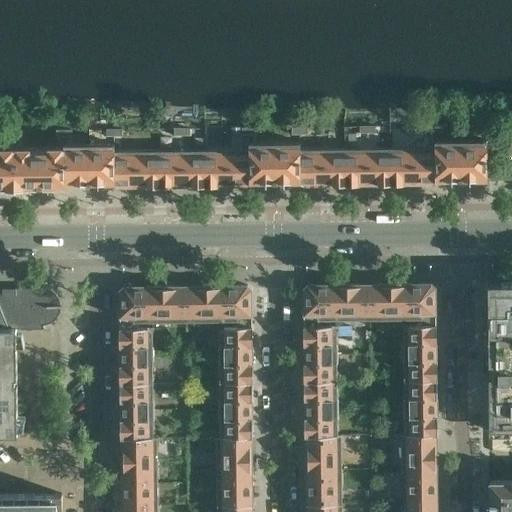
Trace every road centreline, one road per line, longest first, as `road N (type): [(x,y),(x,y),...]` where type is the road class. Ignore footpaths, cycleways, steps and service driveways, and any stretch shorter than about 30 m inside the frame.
road 1 (residential): [(465,235),(469,511)]
road 2 (residential): [(277,511),(274,238)]
road 3 (residential): [(95,240),(96,454),(84,472)]
road 4 (tertiary): [(465,235),(274,238)]
road 5 (tertiary): [(274,238),(95,240)]
